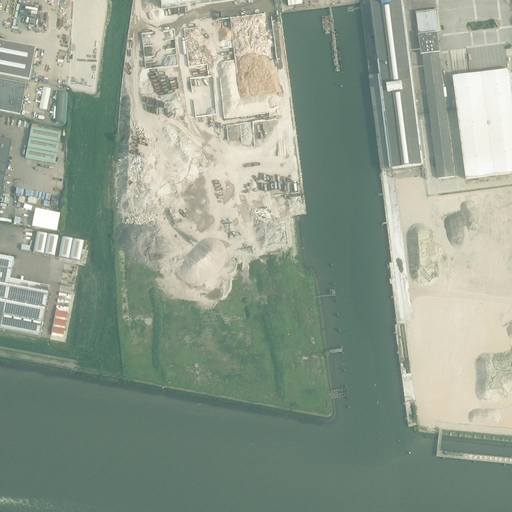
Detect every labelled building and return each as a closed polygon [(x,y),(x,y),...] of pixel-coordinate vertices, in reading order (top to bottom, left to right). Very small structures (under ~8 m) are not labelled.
[(160,0),(161,10),(238,0),(160,0)] [(400,0),(384,0),(371,2),(380,75),(370,77),(382,171),(424,166),(412,71),(403,4),(400,0)] [(416,13),(418,34),(439,31),(437,10),(416,13)] [(436,33),(421,35),(438,179),(454,177),(436,33)] [(0,74),(29,81),(35,49),(0,41),(0,74)] [(191,67),(207,66),(206,54),(203,55),(203,60),(196,60),(197,64),(191,65),(191,67)] [(453,77),(466,180),(511,173),(511,88),(510,70),(453,77)] [(0,110),(20,115),(26,85),(0,79),(0,110)] [(43,87),(40,108),(47,110),(51,88),(43,87)] [(65,124),(67,94),(56,93),(55,123),(65,124)] [(61,133),(31,127),(25,159),(55,165),(61,133)] [(0,202),(12,141),(0,138),(0,202)] [(35,209),(32,226),(57,231),(60,214),(35,209)] [(31,246),(26,245),(28,230),(25,230),(22,250),(30,251),(31,246)] [(483,231),(445,235),(446,245),(484,241),(483,231)] [(37,233),(33,252),(54,256),(58,237),(37,233)] [(62,237),(58,257),(80,261),(83,241),(62,237)] [(470,253),(447,256),(451,296),(474,293),(470,253)] [(499,255),(484,257),(486,269),(500,267),(499,255)] [(0,329),(0,330),(40,337),(48,294),(38,292),(40,285),(24,282),(23,289),(9,286),(14,259),(0,256),(0,329)] [(511,305),(495,308),(505,406),(511,405),(511,305)] [(51,334),(64,336),(69,308),(64,307),(63,311),(56,309),(51,334)]
